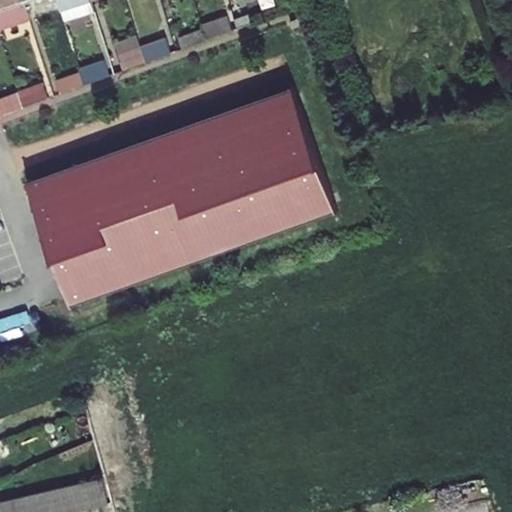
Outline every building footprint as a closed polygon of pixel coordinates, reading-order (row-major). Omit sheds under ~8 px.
[(0,0),(0,23),(16,19),(11,3),(21,0),(44,0),(47,7),(70,0),(0,0)] [(300,18),(290,20),(293,28),(303,24),(300,18)] [(235,21),(222,25),(226,34),(238,30),(235,21)] [(194,35),(168,44),(171,54),(220,37),(214,23),(193,29),(194,35)] [(153,46),(107,62),(110,77),(157,60),(153,46)] [(68,81),(42,90),(46,101),(96,83),(92,69),(67,76),(68,81)] [(31,179),(28,180),(73,306),(76,305),(76,304),(336,211),(336,212),(339,211),(294,85),(291,86),(292,87),(31,180),(31,179)] [(28,89),(0,100),(0,118),(33,107),(28,89)] [(0,500),(0,511),(74,511),(108,504),(101,478),(0,500)]
